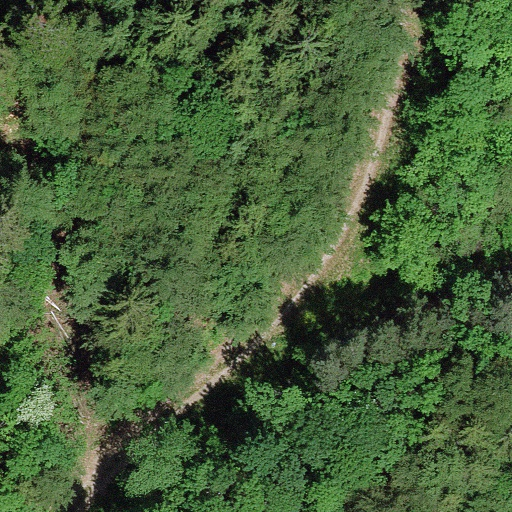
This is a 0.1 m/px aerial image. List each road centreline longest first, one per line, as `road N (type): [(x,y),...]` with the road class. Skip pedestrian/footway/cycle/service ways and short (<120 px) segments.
road 1 (track): [(223,371),(310,276),(344,215),(379,125),(402,0)]
road 2 (track): [(223,371),(128,450),(74,511)]
